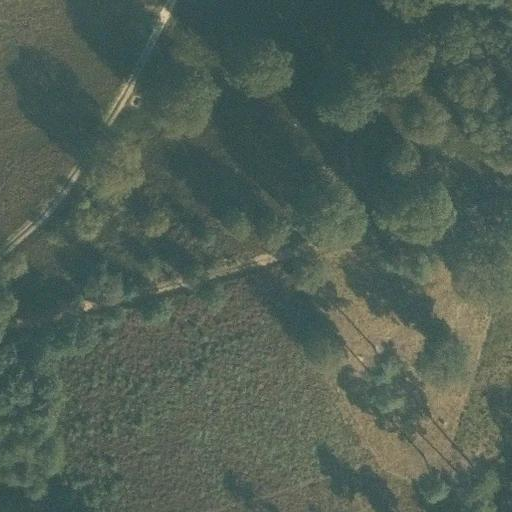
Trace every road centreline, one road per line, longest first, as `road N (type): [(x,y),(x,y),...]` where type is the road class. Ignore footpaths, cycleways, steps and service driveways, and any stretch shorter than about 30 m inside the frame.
road 1 (track): [(511,210),(0,333)]
road 2 (track): [(0,287),(137,72),(171,0)]
